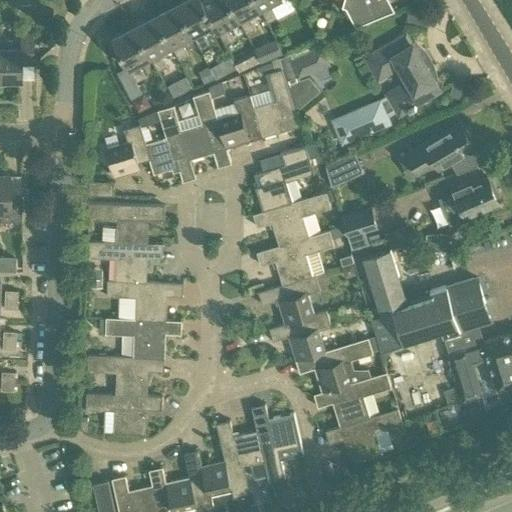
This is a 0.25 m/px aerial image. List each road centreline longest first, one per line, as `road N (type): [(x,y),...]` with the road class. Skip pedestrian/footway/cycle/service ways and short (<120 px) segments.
road 1 (residential): [(64,131),(46,423)]
road 2 (residential): [(211,271),(232,246),(233,195),(223,186),(208,181),(188,196),(188,249),(197,260)]
road 3 (residential): [(212,392),(165,443),(139,451),(110,452),(46,423)]
road 4 (residential): [(311,452),(294,390),(285,384),(212,392)]
road 5 (residential): [(102,2),(69,39),(64,131)]
road 6 (residential): [(212,392),(211,271)]
